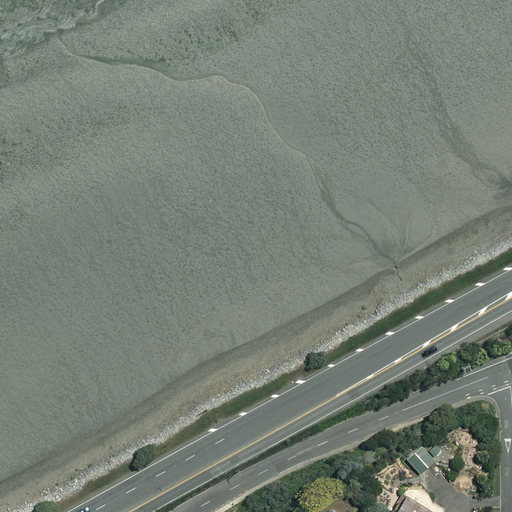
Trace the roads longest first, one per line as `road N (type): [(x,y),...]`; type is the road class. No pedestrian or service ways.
road 1 (trunk): [(511,295),(126,511)]
road 2 (residential): [(508,368),(309,448),(191,511)]
